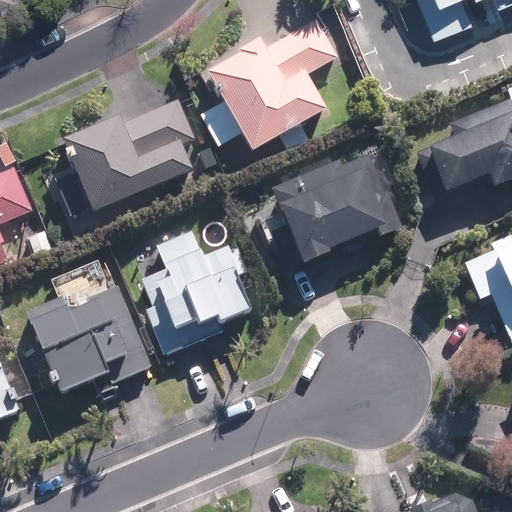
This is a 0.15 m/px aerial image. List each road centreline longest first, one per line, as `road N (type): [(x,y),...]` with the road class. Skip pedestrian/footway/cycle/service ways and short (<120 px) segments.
road 1 (residential): [(64,511),(371,383)]
road 2 (residential): [(511,35),(409,78),(373,0)]
road 3 (residential): [(171,0),(104,42),(0,89)]
